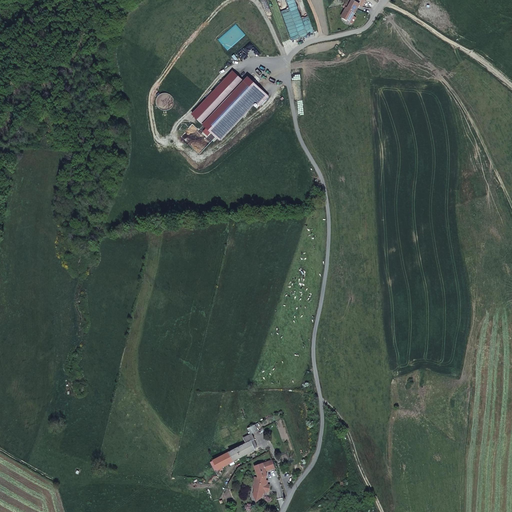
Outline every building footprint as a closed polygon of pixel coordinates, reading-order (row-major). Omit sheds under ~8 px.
[(361,4),(355,0),(354,0),(351,5),(344,18),(350,22),(360,5),(361,4)] [(235,71),(193,115),(222,142),(258,104),(261,107),(272,96),(251,77),(246,82),(235,71)] [(250,430),(252,435),(254,435),(261,431),(258,426),(250,430)] [(245,439),(248,444),(253,442),(256,440),(254,435),(252,435),(245,439)] [(248,444),(231,452),(235,460),(256,450),(255,448),(253,442),(248,444)] [(235,460),(231,452),(221,457),(224,466),(235,460)] [(224,466),(221,457),(215,460),(219,469),(224,466)] [(277,470),(275,462),(256,467),(259,479),(258,483),(255,483),(253,488),(255,489),(253,497),(256,503),(262,499),(263,495),(266,493),(269,494),(271,487),(267,486),(268,482),(266,482),(268,477),(267,473),(277,470)]
